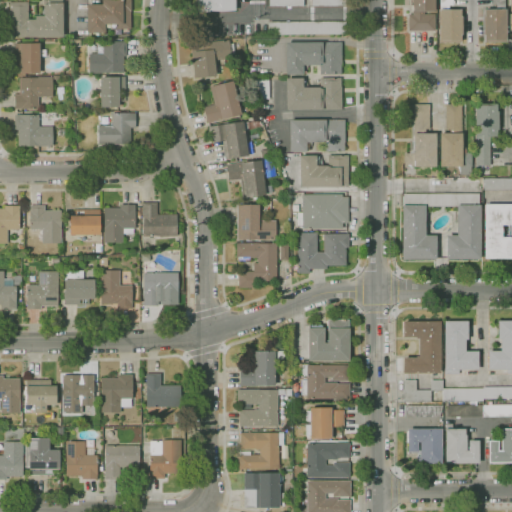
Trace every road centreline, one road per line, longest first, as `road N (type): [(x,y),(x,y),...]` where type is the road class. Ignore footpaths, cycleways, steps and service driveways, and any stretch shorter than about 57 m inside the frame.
road 1 (residential): [(511,288),(329,290),(206,333),(0,343)]
road 2 (residential): [(374,0),(376,511)]
road 3 (residential): [(164,0),(163,90),(204,212),(204,504)]
road 4 (residential): [(204,504),(0,511)]
road 5 (residential): [(182,157),(0,170)]
road 6 (residential): [(511,71),(375,73)]
road 7 (residential): [(511,490),(376,490)]
